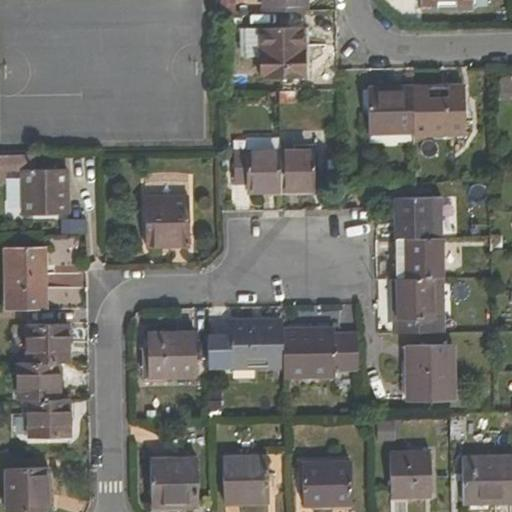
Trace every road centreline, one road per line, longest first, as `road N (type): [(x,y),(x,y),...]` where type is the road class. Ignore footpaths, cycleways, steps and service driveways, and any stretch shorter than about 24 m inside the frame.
road 1 (residential): [(312,263),(245,282),(146,287),(113,317),(116,511)]
road 2 (residential): [(511,47),(391,52),(359,19),(358,0)]
